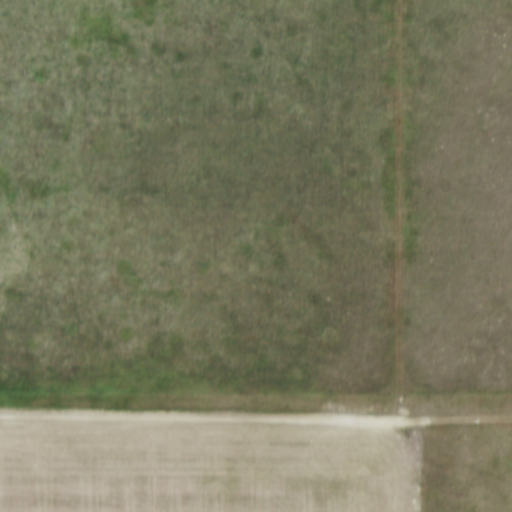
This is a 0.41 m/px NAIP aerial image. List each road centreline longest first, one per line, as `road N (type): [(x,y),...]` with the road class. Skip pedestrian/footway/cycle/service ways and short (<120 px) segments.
road 1 (track): [(411,511),(403,0)]
road 2 (track): [(511,423),(0,425)]
